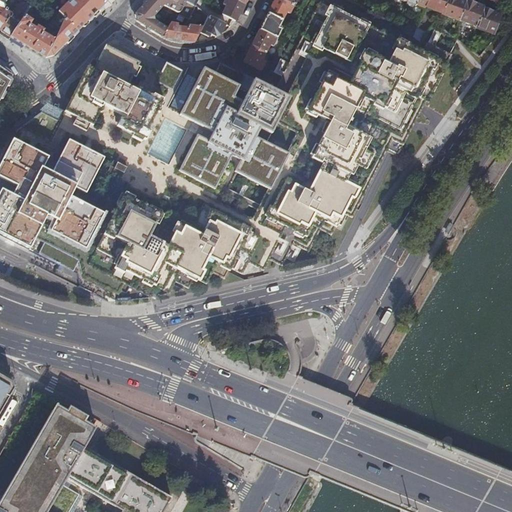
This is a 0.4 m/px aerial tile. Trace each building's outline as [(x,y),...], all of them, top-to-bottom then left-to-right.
[(12,15),(11,15),(2,9),(7,0),(0,0),(0,30),(12,15)] [(15,10),(24,3),(21,0),(7,0),(2,9),(11,15),(15,10)] [(68,0),(58,11),(60,13),(48,26),(50,28),(56,30),(53,36),(55,38),(49,50),(45,57),(53,55),(108,0),(68,0)] [(157,35),(156,36),(160,38),(161,39),(167,29),(152,20),(152,16),(163,4),(176,11),(177,12),(179,11),(180,10),(185,1),(184,0),(146,0),(133,15),(133,19),(157,35)] [(232,19),(235,21),(235,20),(239,15),(243,6),(244,4),(235,0),(225,0),(223,5),(226,6),(222,13),(232,19)] [(274,0),(268,12),(282,19),(286,11),(289,13),(294,4),(284,0),(274,0)] [(426,0),(424,7),(441,14),(446,0),(426,0)] [(441,14),(458,21),(458,20),(466,1),(463,0),(446,0),(441,14)] [(458,20),(476,27),(483,8),(483,7),(476,4),(466,0),(465,0),(466,1),(458,20)] [(307,248),(312,239),(319,227),(330,233),(333,228),(342,211),(352,216),(355,208),(385,150),(391,153),(395,156),(397,156),(414,124),(418,116),(422,109),(426,100),(428,101),(452,55),(450,54),(427,42),(422,53),(321,2),(276,91),(254,80),(251,86),(248,91),(216,75),(204,69),(181,114),(174,111),(169,108),(185,76),(176,71),(166,66),(162,76),(105,48),(99,60),(97,65),(97,64),(97,63),(96,62),(96,61),(95,61),(94,60),(93,61),(92,61),(88,68),(93,71),(68,121),(65,126),(42,114),(16,131),(12,139),(0,162),(0,234),(25,247),(81,275),(76,285),(105,300),(149,295),(155,284),(165,289),(168,291),(174,280),(187,286),(193,275),(204,281),(210,270),(223,276),(226,271),(229,265),(240,271),(246,260),(262,268),(268,256),(271,258),(274,260),(285,237),(303,246),(307,248)] [(10,36),(30,8),(24,3),(15,10),(11,15),(12,15),(0,30),(1,31),(5,34),(10,36)] [(50,28),(48,26),(43,30),(36,26),(31,23),(36,14),(30,8),(10,36),(10,37),(26,46),(45,57),(49,50),(55,38),(53,36),(56,30),(50,28)] [(476,27),(475,28),(493,35),(500,15),(492,12),(492,11),(483,8),(476,27)] [(262,25),(260,28),(277,37),(281,29),(278,28),(282,19),(268,12),(262,25)] [(197,27),(202,28),(208,16),(204,13),(197,27)] [(209,34),(216,37),(220,35),(225,24),(208,16),(202,28),(199,33),(208,37),(209,34)] [(167,29),(161,39),(166,41),(173,44),(179,45),(186,45),(193,45),(199,33),(202,28),(197,27),(188,26),(187,29),(185,29),(184,26),(177,21),(176,21),(173,19),(167,29)] [(43,30),(48,26),(42,20),(36,26),(43,30)] [(258,32),(252,45),(266,53),(270,44),(273,46),(277,37),(260,28),(259,30),(258,32)] [(416,28),(412,37),(419,41),(423,32),(416,28)] [(252,45),(243,62),(261,70),(265,62),(262,60),(266,53),(252,45)] [(218,69),(216,75),(248,91),(251,86),(254,80),(244,75),(243,75),(221,64),(218,69)] [(0,99),(11,76),(3,70),(0,67),(0,99)] [(0,411),(6,401),(13,389),(14,388),(12,382),(11,381),(0,374),(0,411)] [(64,415),(66,411),(58,406),(55,405),(5,492),(0,489),(0,497),(0,498),(4,500),(5,498),(10,501),(50,432),(47,430),(51,424),(58,412),(64,415)] [(66,411),(85,421),(88,417),(69,406),(66,411)] [(0,511),(162,511),(171,498),(86,448),(85,448),(84,448),(81,447),(79,445),(88,429),(82,426),(85,421),(66,411),(64,415),(58,412),(51,424),(47,430),(50,432),(10,501),(5,498),(4,500),(0,498),(0,497),(0,511)] [(81,447),(93,427),(93,426),(85,421),(82,426),(88,429),(79,445),(81,447)] [(81,447),(84,448),(95,428),(93,427),(81,447)]
